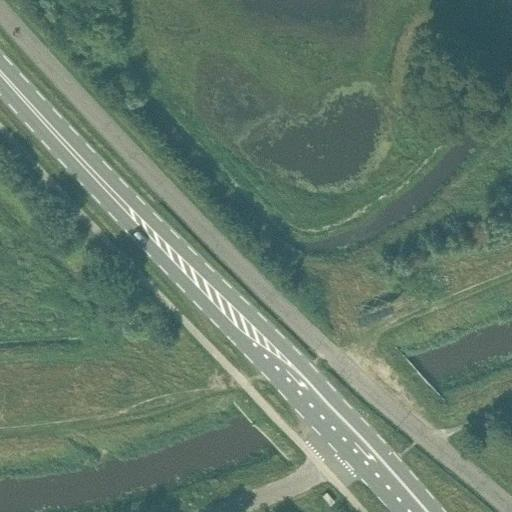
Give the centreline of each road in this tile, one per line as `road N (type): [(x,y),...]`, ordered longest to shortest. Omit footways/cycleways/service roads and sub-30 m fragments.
road 1 (secondary): [(413,511),(289,367),(125,208),(0,67)]
road 2 (unclassified): [(505,511),(406,421)]
